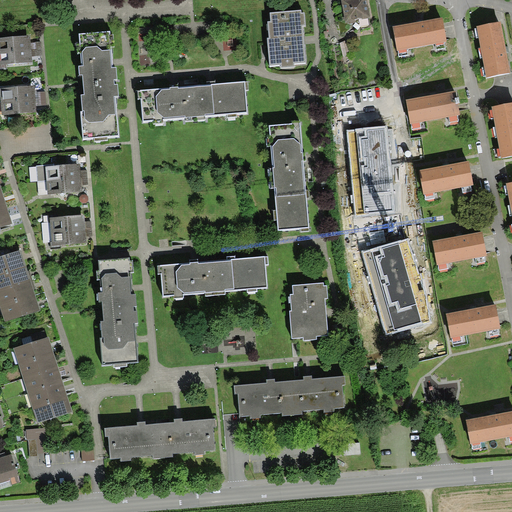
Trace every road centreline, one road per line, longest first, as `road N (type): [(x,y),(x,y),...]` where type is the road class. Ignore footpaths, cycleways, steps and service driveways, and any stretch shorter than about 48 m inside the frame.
road 1 (unclassified): [(28,511),(511,472)]
road 2 (residential): [(458,0),(511,297)]
